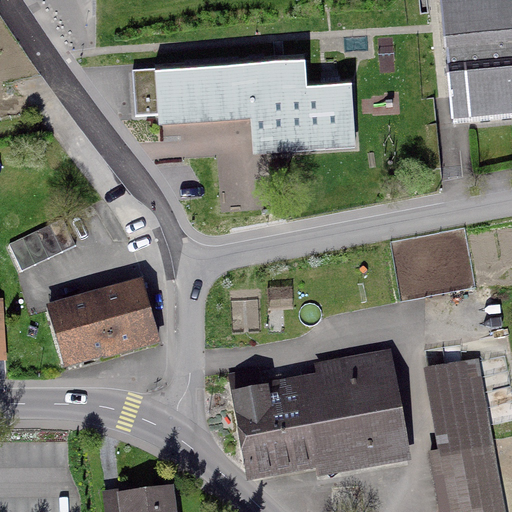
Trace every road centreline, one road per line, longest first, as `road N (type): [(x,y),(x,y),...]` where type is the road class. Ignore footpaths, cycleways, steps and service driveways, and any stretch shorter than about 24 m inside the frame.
road 1 (residential): [(188,263),(511,200)]
road 2 (residential): [(188,263),(157,203),(6,0)]
road 3 (residential): [(166,429),(185,393),(188,263)]
road 4 (unclassified): [(166,429),(108,409),(0,404)]
road 5 (unclassified): [(263,511),(166,429)]
